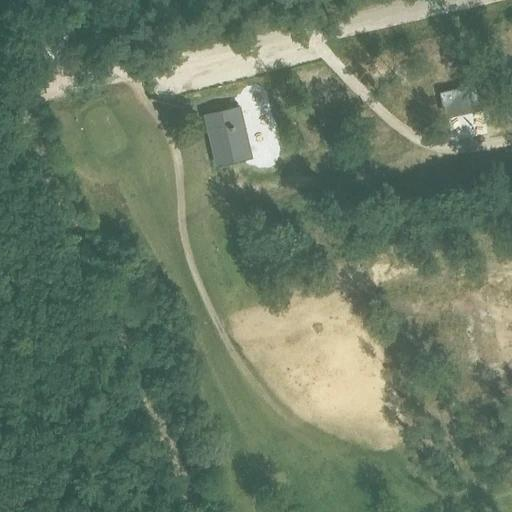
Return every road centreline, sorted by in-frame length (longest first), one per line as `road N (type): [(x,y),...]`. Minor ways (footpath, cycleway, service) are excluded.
road 1 (track): [(198,511),(0,59)]
road 2 (unclassified): [(17,101),(452,0)]
